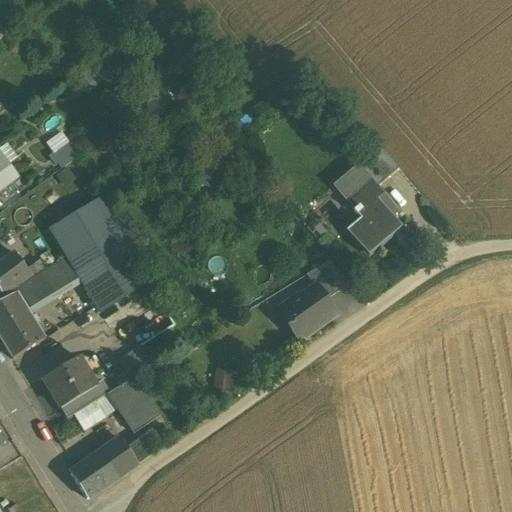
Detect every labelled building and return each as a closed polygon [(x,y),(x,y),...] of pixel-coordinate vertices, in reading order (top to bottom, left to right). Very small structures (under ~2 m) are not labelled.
[(67,144),(51,155),(62,170),(78,158),(67,144)] [(379,149),(357,168),(376,190),(398,171),(379,149)] [(0,158),(0,192),(13,183),(3,169),(6,167),(0,158)] [(376,190),(357,168),(335,188),(354,210),(352,212),(356,216),(358,215),(362,220),(346,234),(368,260),(401,231),(390,218),(396,213),(376,190)] [(97,202),(50,232),(69,263),(116,233),(97,202)] [(69,263),(65,266),(63,263),(10,296),(11,299),(12,298),(24,317),(81,282),(101,314),(148,284),(116,233),(69,263)] [(13,254),(0,262),(0,293),(2,296),(29,276),(13,254)] [(329,262),(305,276),(314,288),(315,287),(326,302),(349,285),(329,262)] [(314,288),(300,298),(299,296),(280,310),(290,325),(287,327),(297,341),(301,338),(306,339),(311,336),(312,331),(314,329),(316,332),(331,321),(330,319),(329,312),(332,310),(326,302),(315,287),(314,288)] [(24,317),(12,298),(11,299),(0,305),(0,340),(12,360),(44,341),(30,318),(26,321),(24,317)] [(342,299),(343,314),(361,313),(360,298),(342,299)] [(137,350),(118,362),(130,381),(134,379),(152,368),(140,348),(137,350)] [(78,359),(42,380),(60,410),(80,398),(96,388),(95,387),(78,359)] [(218,369),(215,390),(232,393),(235,371),(218,369)] [(108,394),(107,395),(107,396),(118,412),(133,435),(160,417),(134,379),(130,381),(108,394)] [(96,388),(80,398),(86,408),(107,396),(107,395),(108,394),(102,383),(95,387),(96,388)] [(80,398),(60,410),(66,420),(86,408),(80,398)] [(150,432),(125,449),(136,465),(137,465),(161,448),(150,432)] [(119,441),(100,454),(118,479),(136,465),(125,449),(119,441)] [(118,479),(100,454),(70,475),(86,500),(118,479)]
